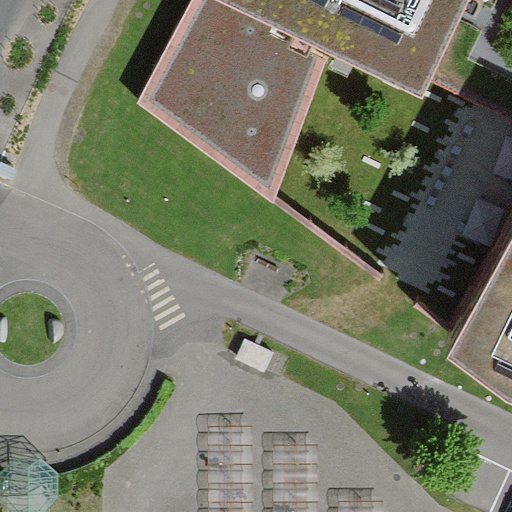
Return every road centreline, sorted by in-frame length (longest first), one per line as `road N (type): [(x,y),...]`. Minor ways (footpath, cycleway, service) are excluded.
road 1 (residential): [(511,433),(216,296),(156,289),(124,296)]
road 2 (residential): [(124,296),(128,358),(92,416),(62,434),(0,439)]
road 3 (residential): [(0,223),(37,222),(72,234),(101,257),(124,296)]
